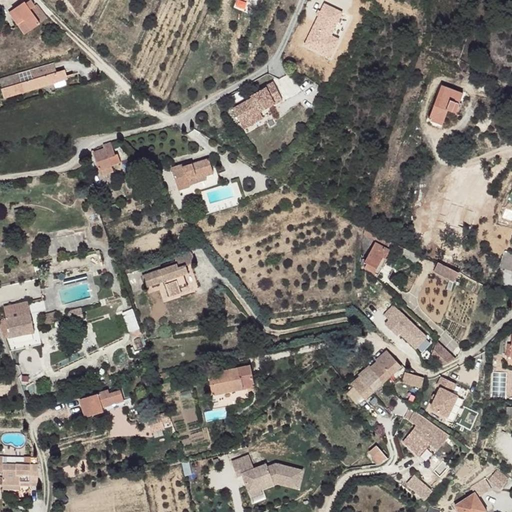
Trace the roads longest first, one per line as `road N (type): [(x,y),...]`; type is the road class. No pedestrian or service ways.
road 1 (residential): [(0,178),(67,167),(89,144),(180,120),(276,56),(301,0)]
road 2 (residential): [(46,511),(47,475),(0,325)]
road 3 (unknown): [(434,83),(423,128),(449,160),(511,145)]
